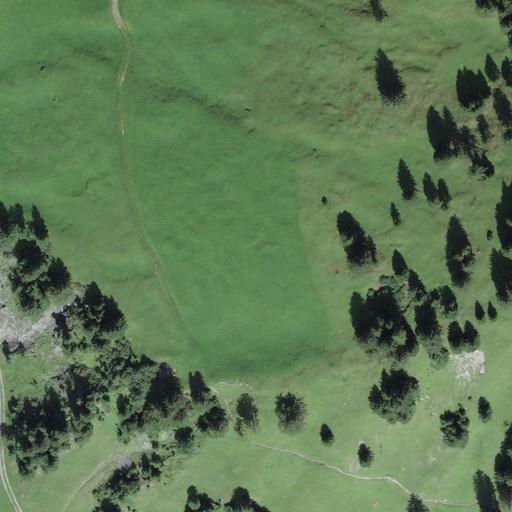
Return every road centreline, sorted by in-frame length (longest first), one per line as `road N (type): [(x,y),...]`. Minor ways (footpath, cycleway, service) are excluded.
road 1 (track): [(201,349),(142,241),(130,197),(118,89),(130,46),(114,0)]
road 2 (track): [(0,386),(1,458),(19,511)]
